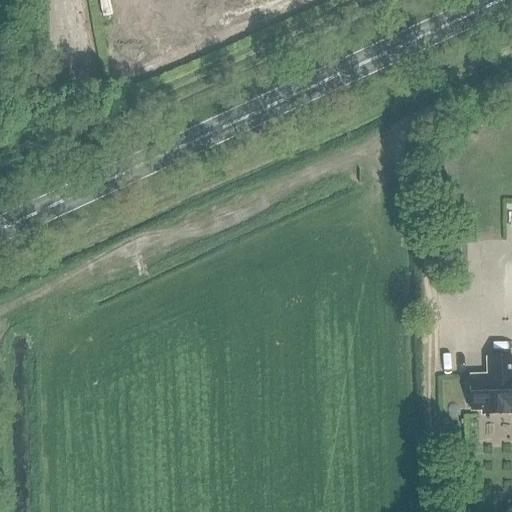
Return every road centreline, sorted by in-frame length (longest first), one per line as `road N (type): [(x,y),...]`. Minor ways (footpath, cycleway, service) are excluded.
road 1 (trunk): [(0,234),(511,5)]
road 2 (track): [(418,119),(14,300)]
road 3 (unknown): [(0,165),(374,0)]
